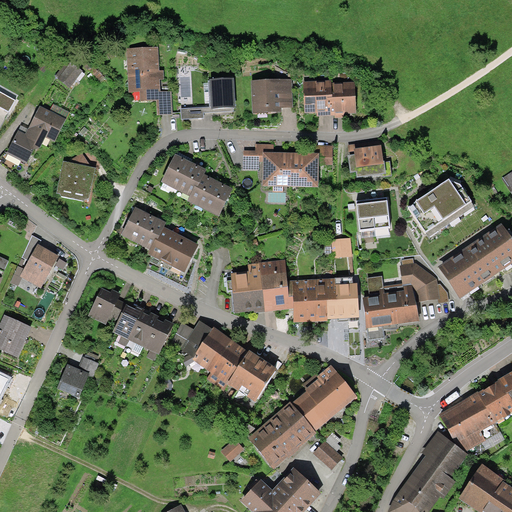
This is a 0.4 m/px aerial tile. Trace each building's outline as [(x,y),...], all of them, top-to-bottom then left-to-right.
[(157,48),(126,50),(129,93),(140,92),(141,103),(154,102),(155,117),(172,116),(171,94),(159,94),(159,85),(165,84),(164,72),(159,73),(157,48)] [(60,78),(59,80),(70,88),(83,72),(68,60),(57,75),(60,78)] [(102,76),(93,67),(88,73),(97,81),(102,76)] [(231,114),(231,110),(234,110),(233,80),(209,81),(210,105),(179,106),(180,121),(202,121),(202,115),(231,114)] [(292,81),(252,82),(253,115),(281,114),(281,109),(293,109),(292,81)] [(332,82),(303,83),(304,114),(316,114),(317,117),(333,117),(332,84),(332,82)] [(355,83),(332,84),(333,117),(333,120),(343,120),(343,115),(356,115),(355,83)] [(0,107),(9,112),(16,100),(0,91),(0,107)] [(17,133),(6,155),(27,165),(33,151),(41,148),(46,138),(55,142),(65,120),(40,108),(30,127),(25,137),(17,133)] [(380,141),(346,147),(351,174),(356,173),(357,180),(386,174),(380,141)] [(291,189),(292,145),(254,145),(254,152),(242,152),(242,171),(262,172),(262,188),(291,189)] [(332,146),(292,145),(291,189),(319,189),(319,167),(332,167),(332,146)] [(69,161),(69,163),(64,162),(56,194),(89,202),(97,169),(91,167),(91,166),(82,152),(69,161)] [(161,184),(176,191),(190,162),(175,155),(161,184)] [(190,162),(176,191),(190,198),(202,175),(204,170),(190,162)] [(511,172),(503,178),(511,191),(511,172)] [(188,202),(204,210),(218,182),(202,175),(190,198),(188,202)] [(409,209),(429,238),(475,208),(461,186),(448,181),(432,192),(409,209)] [(218,182),(204,210),(220,218),(234,190),(218,182)] [(368,201),(356,202),(360,232),(390,228),(387,198),(375,200),(368,201)] [(137,245),(151,216),(137,209),(123,238),(137,245)] [(166,224),(151,216),(137,245),(152,252),(164,229),(166,224)] [(438,268),(461,300),(511,265),(511,237),(503,224),(473,244),(438,268)] [(182,272),(196,244),(164,229),(152,252),(150,257),(182,272)] [(351,238),(332,240),(333,258),(352,257),(351,238)] [(57,258),(37,246),(18,279),(38,291),(57,258)] [(367,278),(370,297),(363,298),(369,340),(385,338),(383,326),(418,321),(416,302),(439,299),(440,303),(448,302),(447,294),(441,285),(438,285),(438,280),(416,264),(414,264),(414,259),(402,261),(403,266),(399,267),(402,284),(384,286),(383,276),(367,278)] [(288,262),(260,264),(264,312),(292,310),(290,284),(288,262)] [(264,312),(260,264),(246,266),(247,273),(229,275),(233,315),(264,312)] [(335,276),(335,280),(337,302),(325,303),(327,322),(362,319),(358,274),(335,276)] [(337,302),(335,280),(290,284),(292,310),(294,325),(327,322),(325,303),(337,302)] [(118,302),(121,295),(113,291),(111,295),(101,290),(88,317),(106,326),(108,321),(118,302)] [(127,307),(118,302),(108,321),(118,326),(127,307)] [(129,342),(144,314),(145,311),(137,306),(135,311),(127,307),(118,326),(114,334),(129,342)] [(144,350),(158,323),(160,318),(151,314),(150,317),(144,314),(129,342),(144,350)] [(32,329),(5,316),(0,325),(0,351),(17,360),(32,329)] [(194,360),(213,330),(199,321),(193,331),(181,348),(180,350),(194,360)] [(158,357),(173,326),(165,322),(164,325),(158,323),(144,350),(158,357)] [(173,344),(181,348),(193,331),(182,325),(173,344)] [(210,374),(230,344),(231,342),(213,330),(194,360),(192,362),(210,374)] [(228,386),(248,356),(230,344),(210,374),(206,380),(224,392),(228,386)] [(278,371),(250,353),(248,356),(228,386),(256,404),(278,371)] [(98,364),(82,359),(79,367),(95,373),(98,364)] [(88,375),(66,366),(57,389),(79,398),(88,375)] [(357,397),(332,367),(318,378),(319,381),(305,391),(306,394),(291,404),(314,434),(357,397)] [(12,377),(0,370),(0,402),(0,403),(12,377)] [(511,374),(499,381),(500,383),(511,404),(511,374)] [(511,404),(500,383),(477,396),(494,426),(511,416),(511,404)] [(477,396),(439,416),(452,439),(456,436),(465,453),(485,442),(481,433),(494,426),(477,396)] [(314,434),(291,404),(249,439),(274,471),(314,434)] [(468,457),(437,433),(421,454),(426,459),(395,500),(391,511),(428,511),(440,498),(444,500),(456,484),(451,480),(468,457)] [(244,449),(234,439),(219,454),(228,464),(244,449)] [(324,442),(312,455),(331,472),(342,459),(324,442)] [(511,511),(511,486),(482,466),(460,499),(478,511),(511,511)] [(272,491),(261,482),(240,502),(250,511),(305,511),(321,494),(294,469),(272,491)]
